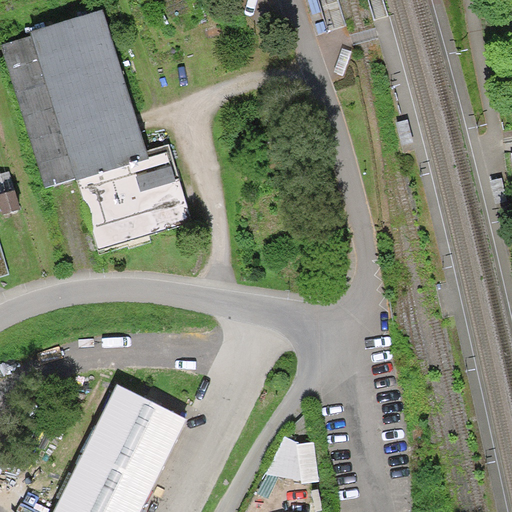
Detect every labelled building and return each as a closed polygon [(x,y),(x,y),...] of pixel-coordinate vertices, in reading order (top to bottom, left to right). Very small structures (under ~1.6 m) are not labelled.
[(27,36),(1,43),(41,180),(72,171),(94,245),(187,218),(165,142),(141,149),(100,6),(24,28),(27,36)] [(498,204),(507,202),(502,178),(490,181),(496,204),(498,204)] [(0,197),(0,201),(4,214),(21,209),(16,193),(7,195),(0,197)] [(0,243),(0,279),(10,277),(0,243)] [(136,511),(186,413),(115,378),(48,511),(136,511)]
